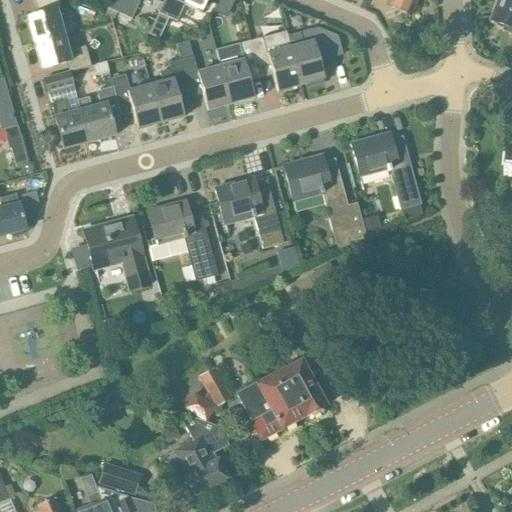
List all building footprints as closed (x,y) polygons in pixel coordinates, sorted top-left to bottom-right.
[(34,45),(63,37),(56,12),(61,10),(57,0),(33,0),(38,17),(27,20),(34,45)] [(153,0),(110,0),(107,8),(131,20),(140,0),(150,0),(153,1),(153,0)] [(205,0),(163,0),(157,13),(176,22),(183,7),(199,14),(205,0)] [(374,0),(386,5),(385,7),(408,17),(415,0),(374,0)] [(511,0),(501,0),(492,21),(506,27),(505,31),(511,33),(511,0)] [(287,37),(300,86),(324,80),(319,61),(342,55),(337,36),(323,31),(317,29),(287,37)] [(300,86),(287,37),(285,32),(273,35),(250,42),(257,66),(269,63),(277,93),(300,86)] [(69,73),(91,67),(85,46),(67,51),(63,37),(34,45),(41,71),(66,64),(68,72),(69,73)] [(220,68),(219,69),(197,74),(193,58),(189,41),(176,44),(180,61),(187,86),(199,82),(207,112),(230,105),(220,68)] [(215,52),(219,69),(220,68),(230,105),(253,99),(245,69),(257,66),(250,42),(238,45),(215,52)] [(162,84),(150,88),(160,125),(183,118),(175,89),(187,86),(180,61),(168,64),(170,71),(159,73),(162,84)] [(47,95),(73,88),(71,77),(69,73),(68,72),(67,72),(43,79),(47,95)] [(125,76),(111,80),(117,105),(128,102),(136,131),(160,125),(150,88),(129,93),(125,76)] [(76,102),(88,144),(113,137),(109,120),(120,116),(117,105),(111,80),(103,82),(106,90),(95,93),(99,106),(91,109),(88,99),(77,102),(76,102)] [(76,98),(50,105),(54,119),(53,119),(62,151),(88,144),(76,102),(77,102),(76,98)] [(27,161),(17,127),(3,131),(8,150),(10,149),(14,164),(16,170),(27,167),(26,162),(27,161)] [(390,141),(389,135),(349,146),(359,178),(385,171),(386,173),(388,172),(399,212),(421,205),(402,137),(390,141)] [(322,164),(321,158),(283,169),(292,205),(321,197),(324,206),(331,234),(337,251),(366,239),(356,203),(346,206),(334,161),(322,164)] [(252,180),(214,190),(223,225),(253,217),(262,250),(283,245),(266,182),(253,185),(252,180)] [(0,236),(24,229),(18,205),(15,196),(0,199),(0,236)] [(186,209),(185,204),(146,214),(155,247),(183,240),(195,283),(217,278),(198,206),(186,209)] [(84,237),(86,245),(93,271),(120,263),(129,295),(148,290),(139,258),(141,258),(131,224),(84,237)] [(403,251),(398,236),(374,244),(379,259),(403,251)] [(299,361),(235,397),(260,442),(310,414),(314,417),(320,413),(320,409),(324,406),(317,393),(328,387),(318,370),(310,356),(299,361)] [(203,399),(194,394),(184,409),(206,424),(216,408),(232,400),(214,369),(198,378),(207,394),(203,399)] [(216,428),(206,424),(185,417),(183,425),(192,443),(173,453),(186,478),(184,479),(194,497),(226,479),(217,462),(214,463),(210,456),(226,447),(216,428)] [(105,466),(99,485),(133,496),(139,477),(105,466)] [(0,477),(0,502),(9,500),(4,487),(0,477)] [(90,506),(76,511),(155,511),(153,505),(129,498),(96,488),(94,488),(96,493),(86,497),(90,506)] [(58,511),(53,500),(36,507),(38,511),(58,511)]
